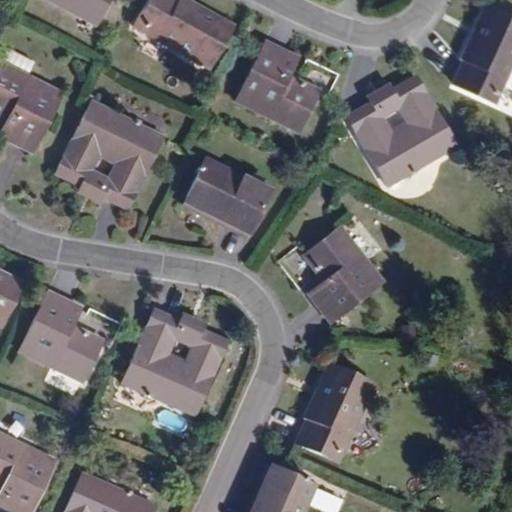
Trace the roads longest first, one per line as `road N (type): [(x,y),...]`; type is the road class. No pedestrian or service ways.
road 1 (residential): [(0,223),(51,250),(244,284),(271,310),(282,340),(268,394),(217,511)]
road 2 (residential): [(437,0),(412,23),(379,33),(334,28),(278,0)]
